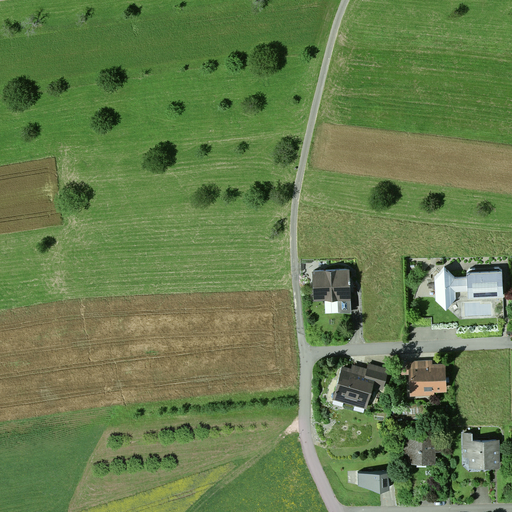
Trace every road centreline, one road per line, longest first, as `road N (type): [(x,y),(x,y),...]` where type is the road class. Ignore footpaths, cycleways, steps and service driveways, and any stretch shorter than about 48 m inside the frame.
road 1 (track): [(306,353),(294,210),(346,0)]
road 2 (residential): [(511,345),(306,353)]
road 3 (residential): [(337,511),(308,444),(306,353)]
road 4 (track): [(186,511),(305,420)]
